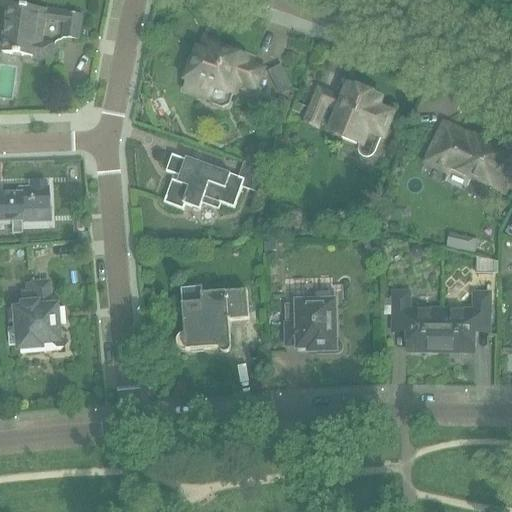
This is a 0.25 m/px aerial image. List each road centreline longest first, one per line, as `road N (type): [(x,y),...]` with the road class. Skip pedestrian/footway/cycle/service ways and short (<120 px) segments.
road 1 (residential): [(511,411),(129,426)]
road 2 (residential): [(129,426),(109,131)]
road 3 (secondary): [(511,81),(320,0)]
road 4 (residential): [(109,131),(136,0)]
road 5 (unclassified): [(129,426),(0,440)]
